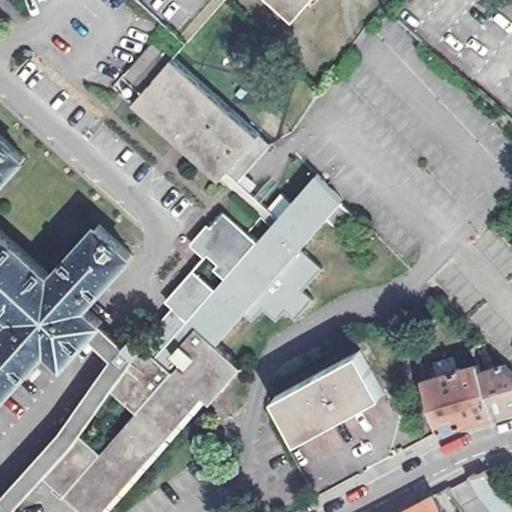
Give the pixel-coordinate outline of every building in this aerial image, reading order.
[(210,0),(178,36),(165,51),(173,61),(219,8),(226,0),(264,0),(291,24),(312,0),(210,0)] [(117,90),(125,97),(165,51),(154,42),(114,87),(117,90)] [(173,61),(165,51),(125,97),(180,146),(221,181),(227,174),(233,167),(259,137),(173,61)] [(258,201),(249,193),(238,183),(227,174),(221,181),(243,201),(251,208),(272,226),(257,241),(231,219),(224,213),(197,244),(207,253),(219,262),(214,268),(226,278),(219,285),(190,318),(178,308),(144,346),(132,337),(125,345),(112,335),(100,325),(103,322),(86,307),(133,255),(99,224),(52,276),(0,229),(0,185),(25,158),(0,134),(0,511),(15,511),(13,510),(27,494),(44,475),(85,511),(103,511),(203,398),(211,404),(242,368),(216,345),(244,315),(252,323),(263,311),(277,323),(286,313),(296,322),(314,301),(304,292),(323,271),(301,251),(327,221),(341,234),(355,218),(341,205),(343,203),(315,176),(290,205),(278,195),(267,208),(258,201)] [(233,167),(227,174),(238,183),(241,180),(244,176),(233,167)] [(473,348),(476,358),(488,348),(481,341),(473,348)] [(275,395),(298,438),(346,413),(384,393),(360,348),(275,395)] [(479,366),(424,381),(440,432),(494,415),(481,373),(479,366)] [(511,371),(506,366),(481,373),(494,415),(511,409),(511,371)] [(473,492),(460,500),(466,511),(510,511),(485,470),(467,482),(473,492)] [(444,511),(435,494),(425,499),(401,511),(444,511)]
